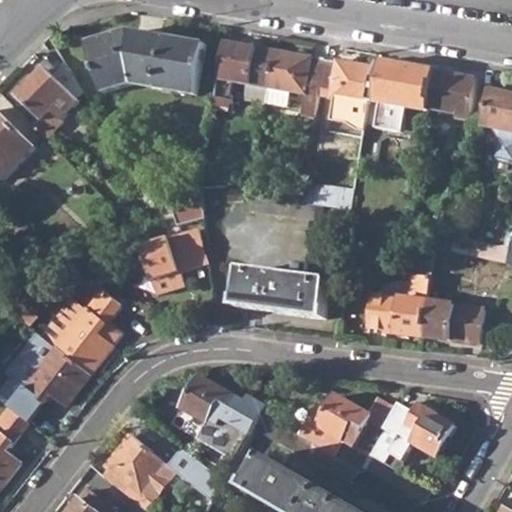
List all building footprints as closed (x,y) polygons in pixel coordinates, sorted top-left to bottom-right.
[(134,85),(198,95),(208,45),(132,32),(93,45),(108,94),(134,85)] [(222,80),(271,89),(277,52),(229,44),(222,80)] [(271,89),(321,98),(327,61),(277,52),(271,89)] [(321,98),(372,107),(372,103),(378,70),(327,61),(321,98)] [(438,73),(379,63),(378,70),(372,103),(383,105),(379,130),(405,135),(409,109),(431,113),(431,110),(438,73)] [(37,130),(50,142),(69,123),(66,121),(83,103),(49,71),(21,99),(45,122),(37,130)] [(431,110),(452,113),(459,115),(458,121),(472,123),(479,80),(438,73),(431,110)] [(495,131),(502,141),(499,157),(511,159),(511,94),(494,91),(487,129),(495,131)] [(0,174),(6,180),(37,150),(0,111),(0,174)] [(310,203),(356,207),(358,187),(312,183),(310,203)] [(230,197),(244,198),(243,187),(229,188),(230,197)] [(206,220),(202,189),(176,201),(178,223),(206,220)] [(143,244),(157,293),(184,285),(180,271),(201,266),(195,246),(204,244),(200,228),(143,244)] [(209,263),(204,244),(195,246),(201,266),(209,263)] [(239,307),(326,318),(331,283),(244,271),(239,307)] [(387,332),(427,337),(431,301),(434,277),(416,274),(413,298),(405,297),(404,300),(376,296),(373,327),(387,330),(387,332)] [(57,349),(90,376),(123,335),(109,323),(123,306),(104,291),(88,311),(57,349)] [(488,309),(431,301),(427,337),(483,344),(488,309)] [(44,338),(57,349),(88,311),(77,302),(72,303),(44,338)] [(10,408),(30,423),(53,395),(66,406),(90,376),(57,349),(44,338),(41,336),(10,375),(14,378),(2,394),(14,403),(10,408)] [(216,473),(227,481),(243,454),(258,429),(265,417),(271,407),(252,396),(248,405),(244,411),(235,406),(238,399),(204,379),(186,408),(210,422),(199,439),(226,455),(216,473)] [(340,397),(331,411),(322,426),(325,428),(315,446),(336,457),(358,470),(362,472),(364,467),(372,454),(357,446),(346,440),(353,429),(359,433),(363,426),(368,428),(373,421),(376,417),(373,415),(340,397)] [(244,411),(248,405),(238,399),(235,406),(244,411)] [(384,428),(396,409),(382,402),(373,415),(376,417),(373,421),(384,428)] [(372,454),(386,462),(392,453),(407,462),(417,443),(440,456),(458,427),(420,405),(416,412),(403,404),(372,454)] [(304,439),(315,446),(325,428),(322,426),(331,411),(322,407),(304,439)] [(0,421),(0,489),(20,464),(7,453),(30,423),(10,408),(0,421)] [(351,482),(358,470),(336,457),(315,446),(304,439),(265,417),(258,429),(351,482)] [(357,446),(368,428),(363,426),(359,433),(353,429),(346,440),(357,446)] [(179,473),(216,500),(227,481),(216,473),(183,449),(170,466),(132,437),(108,467),(110,469),(130,484),(123,491),(136,502),(149,511),(179,473)] [(372,454),(364,467),(426,502),(434,489),(386,462),(372,454)] [(248,489),(288,511),(362,511),(267,457),(248,489)] [(130,484),(110,469),(104,476),(123,491),(130,484)] [(115,511),(89,491),(72,511),(115,511)]
